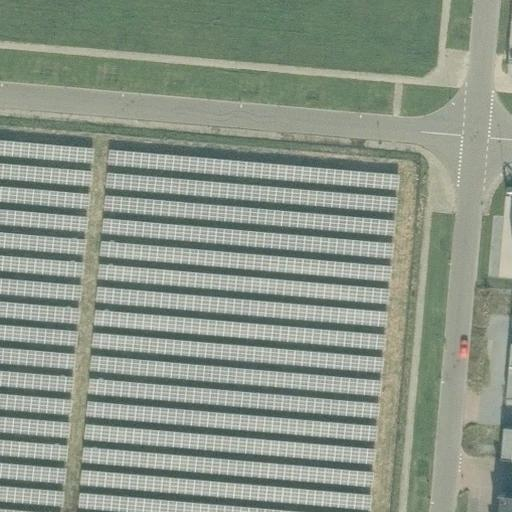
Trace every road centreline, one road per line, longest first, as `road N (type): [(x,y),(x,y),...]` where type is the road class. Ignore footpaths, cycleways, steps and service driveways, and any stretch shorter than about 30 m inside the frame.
road 1 (unclassified): [(477,136),(0,98)]
road 2 (unclassified): [(447,467),(477,136)]
road 3 (unclassified): [(477,136),(489,0)]
